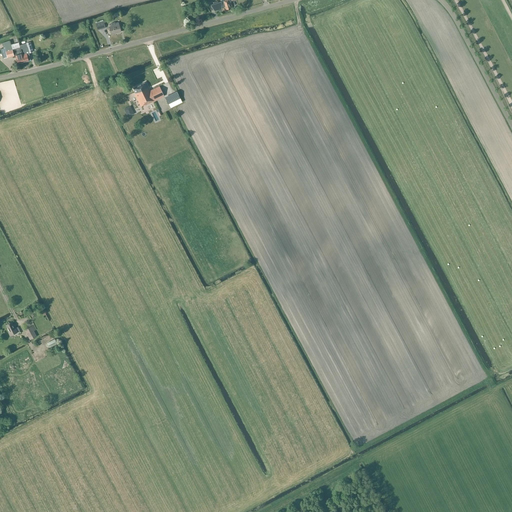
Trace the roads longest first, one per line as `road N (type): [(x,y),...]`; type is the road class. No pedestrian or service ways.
road 1 (unclassified): [(0,76),(299,0)]
road 2 (unclassified): [(441,0),(511,130)]
